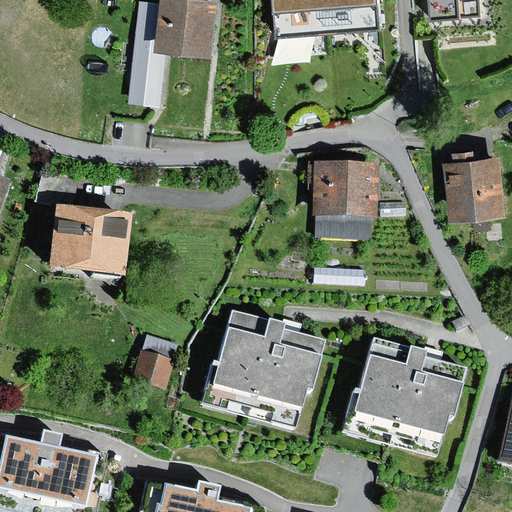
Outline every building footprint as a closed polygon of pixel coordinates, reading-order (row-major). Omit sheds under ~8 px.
[(224,2),(208,0),(169,0),(169,3),(163,51),(170,52),(217,57),(224,2)] [(279,0),(282,37),(389,29),(386,0),(279,0)] [(429,0),(431,24),(481,21),(479,0),(429,0)] [(163,51),(169,3),(143,1),(133,104),(164,107),(170,52),(163,51)] [(460,165),(454,166),(460,221),(511,215),(511,192),(508,159),(484,161),(483,151),(458,154),(460,165)] [(382,169),(317,166),(314,240),(373,243),(374,223),(380,224),(382,169)] [(61,207),(74,209),(79,179),(43,173),(38,204),(61,207)] [(0,223),(13,185),(0,180),(0,223)] [(406,204),(383,204),(384,218),(406,218),(406,204)] [(74,209),(61,207),(53,274),(130,283),(138,217),(74,209)] [(367,272),(316,270),(316,287),(366,288),(367,272)] [(283,327),(230,313),(216,364),(209,362),(197,405),(293,431),(305,391),(309,392),(322,342),(288,333),(282,331),(283,327)] [(466,317),(453,324),(458,334),(471,326),(466,317)] [(424,355),(371,341),(357,392),(351,390),(339,433),(435,459),(446,419),(450,420),(464,370),(434,362),(423,359),(424,355)] [(174,362),(143,354),(135,383),(165,392),(174,362)] [(511,419),(501,468),(511,469),(511,419)] [(40,446),(0,436),(0,511),(4,511),(91,511),(103,460),(60,450),(62,441),(42,436),(40,446)] [(132,481),(130,489),(140,491),(141,483),(132,481)] [(196,499),(146,488),(141,511),(257,511),(217,503),(219,494),(199,489),(196,499)]
